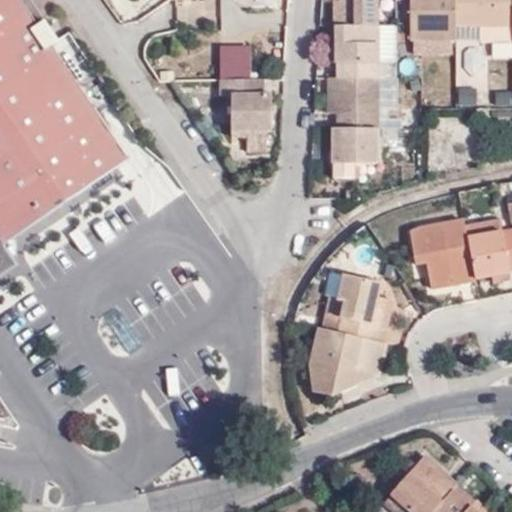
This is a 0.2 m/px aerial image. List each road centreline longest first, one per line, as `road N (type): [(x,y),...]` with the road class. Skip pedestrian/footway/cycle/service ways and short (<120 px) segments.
road 1 (residential): [(88,0),(219,204),(268,242)]
road 2 (residential): [(179,511),(270,493),(346,439),(439,416)]
road 3 (residential): [(268,242),(290,214),(301,0)]
road 4 (residential): [(439,416),(427,361),(432,334),(511,311)]
